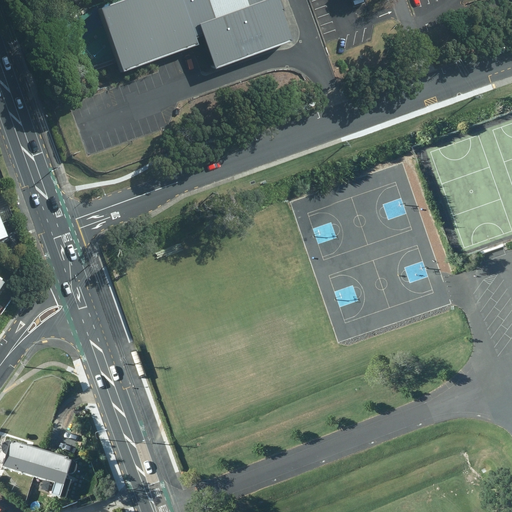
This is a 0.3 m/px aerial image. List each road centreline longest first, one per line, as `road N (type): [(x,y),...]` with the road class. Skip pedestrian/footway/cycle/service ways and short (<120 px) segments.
road 1 (residential): [(53,226),(511,61)]
road 2 (primary): [(84,311),(155,511)]
road 3 (primary): [(0,76),(53,226)]
